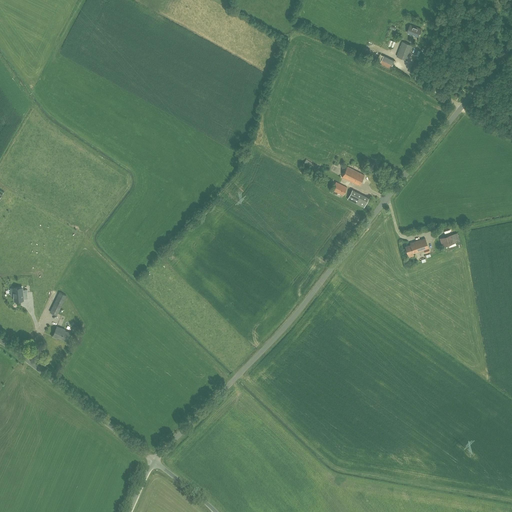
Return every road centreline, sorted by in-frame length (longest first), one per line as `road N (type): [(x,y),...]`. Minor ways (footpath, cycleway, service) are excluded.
road 1 (unclassified): [(154,461),(284,328),(511,46)]
road 2 (unclassified): [(154,461),(0,341)]
